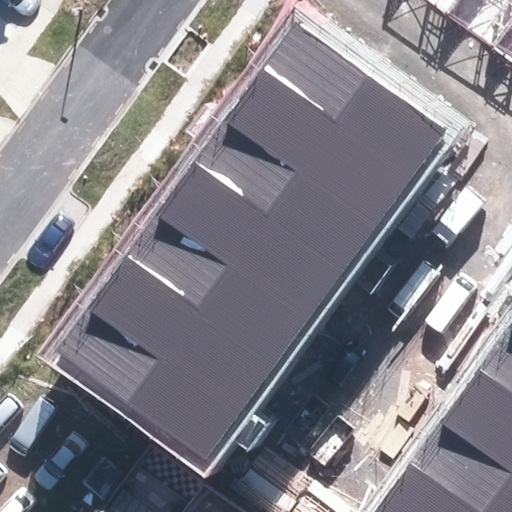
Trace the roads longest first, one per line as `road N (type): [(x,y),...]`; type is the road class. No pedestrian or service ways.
road 1 (residential): [(511,175),(326,421)]
road 2 (residential): [(0,216),(155,0)]
road 3 (residential): [(342,0),(511,124)]
